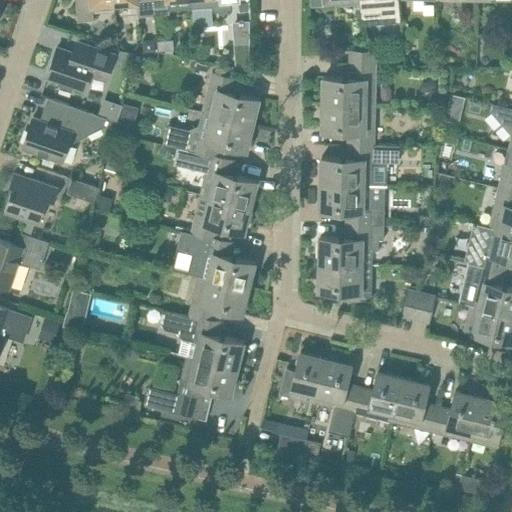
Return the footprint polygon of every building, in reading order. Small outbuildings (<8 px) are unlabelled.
[(115,2),(114,0),(76,0),(78,20),(94,19),(93,4),(115,2)] [(114,0),(115,2),(137,1),(138,15),(154,14),(153,0),(114,0)] [(192,6),(191,0),(153,0),(154,14),(170,13),(169,9),(192,7),(192,6)] [(191,0),(192,6),(210,5),(211,8),(223,13),(227,8),(230,8),(230,3),(231,0),(191,0)] [(359,0),(360,1),(362,23),(401,20),(399,0),(359,0)] [(251,20),(234,22),(237,68),(251,70),(251,40),(251,20)] [(107,79),(115,54),(87,44),(83,55),(57,46),(47,76),(85,89),(91,73),(107,79)] [(119,50),(114,65),(129,70),(133,53),(119,50)] [(363,50),(350,50),(350,63),(376,63),(376,50),(363,50)] [(375,104),(375,64),(376,63),(350,63),(350,76),(324,76),(323,102),(375,104)] [(238,78),(218,73),(212,71),(206,96),(215,98),(211,113),(253,123),(259,97),(234,91),(238,78)] [(104,126),(104,125),(114,129),(117,120),(48,96),(41,118),(33,116),(22,147),(63,160),(68,143),(104,126)] [(374,144),(375,104),(323,102),(323,129),(349,130),(348,143),(374,144)] [(511,107),(491,103),(490,110),(511,134),(508,148),(511,149),(511,107)] [(247,149),(253,123),(211,113),(208,127),(199,125),(191,129),(171,124),(167,125),(163,143),(210,154),(218,156),(219,155),(221,143),(247,149)] [(121,118),(118,131),(131,134),(134,121),(121,118)] [(444,135),(443,141),(456,144),(457,138),(444,135)] [(399,144),(374,144),(348,143),(348,156),(322,156),(321,182),(373,184),(373,163),(399,164),(399,144)] [(511,149),(508,148),(498,187),(511,190),(511,149)] [(108,154),(105,168),(117,170),(120,157),(108,154)] [(236,159),(219,155),(218,156),(210,154),(204,178),(213,180),(209,195),(251,205),(257,179),(232,173),(236,159)] [(55,199),(59,187),(14,171),(10,184),(16,186),(13,193),(11,192),(4,210),(26,218),(35,221),(40,222),(48,197),(55,199)] [(93,201),(98,186),(72,176),(67,192),(93,201)] [(384,184),(373,184),(321,182),(321,209),(347,210),(346,223),(383,224),(384,184)] [(511,190),(498,187),(489,226),(511,231),(511,190)] [(101,195),(98,207),(109,210),(112,198),(101,195)] [(245,231),(251,205),(209,195),(206,209),(197,207),(191,231),(191,232),(208,236),(216,238),(217,237),(220,225),(245,231)] [(420,214),(420,224),(430,224),(430,214),(420,214)] [(26,218),(22,231),(31,234),(35,221),(26,218)] [(383,239),(383,224),(346,223),(346,236),(320,236),(320,262),(371,264),(371,249),(378,249),(379,239),(383,239)] [(511,231),(489,226),(477,223),(468,262),(479,265),(504,271),(508,258),(511,258),(511,231)] [(208,236),(191,232),(191,231),(183,229),(179,247),(194,251),(189,272),(199,275),(249,287),(256,261),(230,255),(234,241),(217,237),(216,238),(208,236)] [(22,231),(19,230),(15,243),(0,237),(0,283),(10,287),(19,260),(40,268),(50,240),(31,234),(22,231)] [(90,233),(87,245),(98,248),(100,241),(96,235),(90,233)] [(370,299),(371,264),(320,262),(319,289),(348,290),(347,299),(370,299)] [(511,286),(501,283),(504,271),(479,265),(474,288),(467,286),(463,302),(470,304),(511,313),(511,286)] [(243,313),(249,287),(199,275),(189,314),(197,316),(197,315),(214,319),(215,319),(218,307),(243,313)] [(416,318),(422,292),(409,288),(408,295),(403,314),(416,318)] [(435,295),(422,292),(416,318),(429,321),(434,301),(435,295)] [(0,347),(5,332),(25,339),(32,316),(9,308),(0,304),(0,347)] [(511,341),(511,313),(470,304),(467,318),(464,329),(482,334),(488,335),(511,341)] [(189,314),(165,308),(162,321),(165,328),(178,331),(182,338),(178,352),(187,354),(238,366),(244,340),(219,334),(222,321),(215,319),(214,319),(197,315),(197,316),(189,314)] [(82,315),(66,311),(62,326),(78,330),(82,315)] [(45,319),(39,337),(53,341),(59,323),(45,319)] [(61,328),(59,337),(72,341),(74,331),(61,328)] [(316,401),(326,357),(300,351),(296,370),(287,367),(281,392),(316,401)] [(231,392),(238,366),(187,354),(184,368),(183,374),(178,392),(149,385),(145,403),(202,417),(203,410),(202,404),(206,386),(231,392)] [(348,435),(355,410),(361,386),(348,382),(352,364),(326,357),(316,401),(335,406),(329,430),(348,435)] [(393,420),(404,376),(378,370),(373,389),(361,386),(355,410),(393,420)] [(430,383),(404,376),(393,420),(432,429),(438,405),(425,401),(430,383)] [(471,439),(482,396),(456,389),(451,408),(438,405),(432,429),(471,439)] [(126,393),(123,407),(135,410),(138,396),(126,393)] [(508,402),(482,396),(471,439),(497,445),(508,402)] [(298,426),(296,436),(306,439),(309,428),(298,426)] [(280,432),(277,446),(303,453),(306,439),(296,436),(280,432)] [(488,480),(462,474),(462,473),(459,487),(485,493),(488,480)]
